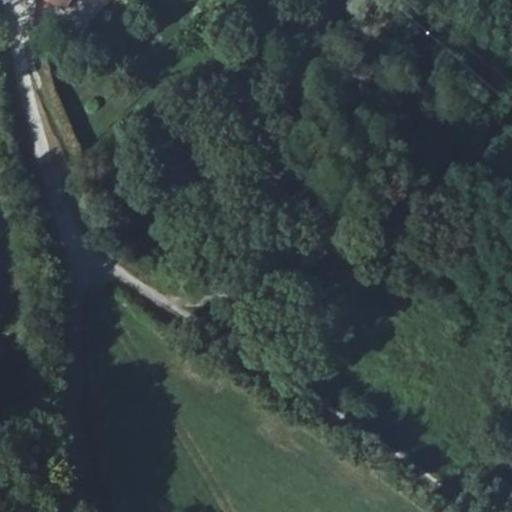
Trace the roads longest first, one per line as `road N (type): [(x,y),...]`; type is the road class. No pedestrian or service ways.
road 1 (track): [(511,101),(309,283),(179,308),(78,256),(79,357),(98,511)]
road 2 (unclassified): [(78,256),(39,130),(19,0)]
